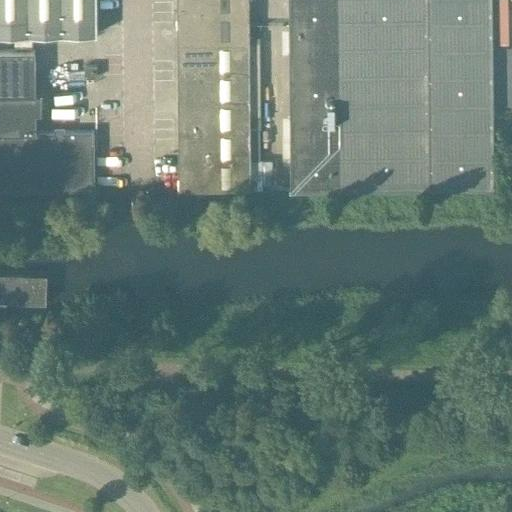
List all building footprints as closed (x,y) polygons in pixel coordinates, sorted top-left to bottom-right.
[(0,0),(0,33),(27,33),(61,33),(96,33),(95,0),(0,0)] [(249,12),(248,0),(176,0),(177,13),(249,12)] [(494,186),(492,0),(288,0),(290,188),(494,186)] [(249,42),(249,25),(249,12),(177,13),(177,42),(249,42)] [(249,70),(249,42),(177,42),(177,71),(249,70)] [(511,106),(511,47),(495,48),(495,107),(511,106)] [(35,131),(35,49),(0,49),(0,190),(94,190),(93,131),(35,131)] [(95,76),(95,64),(83,64),(83,76),(95,76)] [(249,99),(249,70),(177,71),(177,100),(249,99)] [(250,128),(249,99),(177,100),(178,129),(250,128)] [(250,158),(250,128),(178,129),(178,158),(250,158)] [(250,188),(250,158),(178,158),(178,189),(250,188)] [(0,268),(0,306),(46,309),(49,272),(0,268)]
